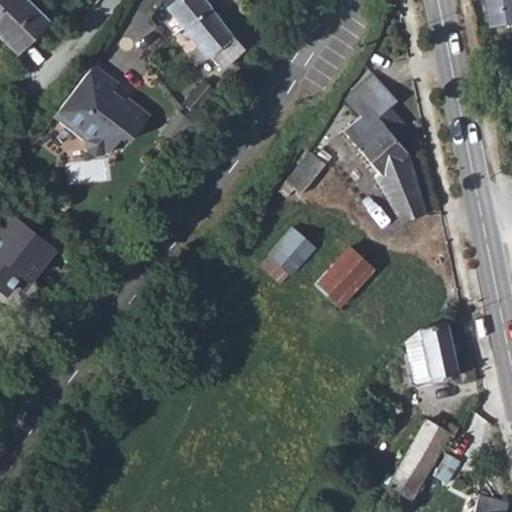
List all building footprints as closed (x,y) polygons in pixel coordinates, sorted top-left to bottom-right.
[(26,0),(0,0),(0,31),(20,49),(47,17),(26,0)] [(180,31),(209,8),(218,0),(175,0),(164,9),(180,31)] [(511,0),(484,0),(489,23),(511,18),(511,0)] [(217,69),(241,49),(209,8),(180,31),(202,58),(206,55),(217,69)] [(81,153),(82,162),(90,166),(99,166),(101,162),(105,163),(119,145),(125,151),(146,124),(111,98),(115,94),(90,75),(49,127),(81,153)] [(426,213),(422,192),(409,159),(392,139),(400,127),(387,113),(394,103),(366,78),(344,101),(345,103),(335,111),(341,125),(333,125),(326,136),(340,148),(350,140),(381,173),(376,177),(402,219),(426,213)] [(303,191),(324,157),(308,148),(288,182),(303,191)] [(293,226),(267,257),(288,274),(314,243),(293,226)] [(47,259),(7,229),(0,238),(0,300),(1,302),(16,282),(24,288),(47,259)] [(378,269),(350,247),(318,283),(344,309),(378,269)] [(446,324),(420,330),(433,381),(459,375),(446,324)] [(420,330),(412,332),(405,334),(417,385),(433,381),(420,330)] [(448,451),(454,443),(428,427),(408,460),(427,472),(442,448),(448,451)] [(427,472),(408,460),(389,490),(408,502),(427,472)] [(506,511),(509,503),(479,491),(473,511),(506,511)]
